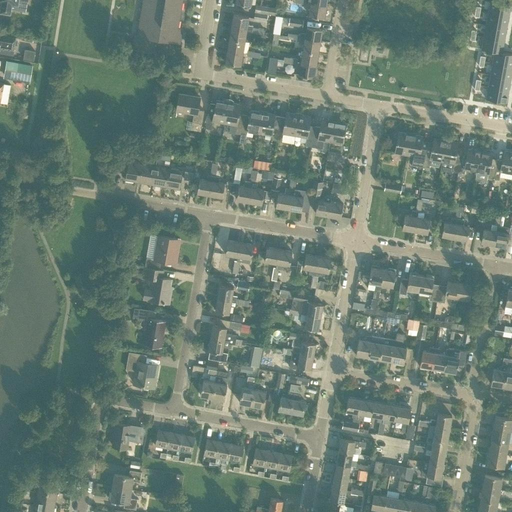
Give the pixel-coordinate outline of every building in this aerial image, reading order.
[(0,0),(0,1),(2,2),(1,11),(10,13),(11,9),(12,3),(18,4),(18,0),(19,0),(28,2),(28,0),(0,0)] [(182,0),(143,0),(137,35),(135,35),(132,49),(155,53),(156,44),(154,44),(155,39),(180,43),(183,28),(178,27),(182,0)] [(325,16),(327,4),(311,2),(309,14),(325,16)] [(255,12),(272,15),(277,15),(278,9),(256,5),(255,12)] [(305,6),(286,6),(287,15),(305,14),(305,6)] [(511,8),(503,7),(501,17),(511,18),(511,8)] [(255,12),(254,19),(266,21),(267,14),(255,12)] [(233,14),(231,26),(247,28),(247,29),(252,29),(253,27),(253,25),(248,24),(249,16),(233,14)] [(290,17),(289,24),(303,26),(304,20),(290,17)] [(511,18),(501,17),(500,28),(511,30),(511,18)] [(245,40),(247,29),(247,28),(231,26),(229,38),(245,40)] [(301,35),(300,38),(305,39),(305,38),(321,40),(323,28),(307,26),(306,33),(301,33),(301,35)] [(511,30),(500,28),(498,39),(511,40),(511,30)] [(14,48),(16,39),(0,35),(0,49),(7,51),(8,47),(14,48)] [(243,52),(245,40),(229,38),(227,50),(243,52)] [(300,40),(300,43),(304,43),(303,50),(319,52),(321,40),(305,38),(305,39),(300,38),(300,40)] [(511,40),(498,39),(496,49),(511,51),(511,40)] [(24,58),(34,60),(36,51),(25,49),(24,58)] [(241,64),(243,52),(227,50),(225,61),(241,64)] [(317,64),(319,52),(303,50),(301,62),(317,64)] [(271,57),(268,73),(276,74),(278,59),(271,57)] [(32,66),(7,61),(5,75),(30,80),(32,66)] [(315,76),(317,64),(301,62),(299,74),(315,76)] [(511,62),(504,62),(502,72),(511,74),(511,62)] [(511,74),(502,72),(500,84),(511,86),(511,74)] [(511,86),(500,84),(498,94),(511,97),(511,86)] [(201,131),(204,110),(198,109),(200,96),(179,93),(177,110),(194,113),(191,129),(201,131)] [(213,120),(225,122),(228,101),(216,99),(215,104),(210,103),(206,128),(212,129),(213,120)] [(243,119),(238,118),(240,104),(228,101),(225,122),(231,123),(230,133),(236,133),(241,134),(243,119)] [(259,132),(263,111),(251,109),(249,120),(243,119),(241,134),(247,135),(248,130),(259,132)] [(275,114),(263,112),(263,111),(259,132),(271,134),(270,139),(276,140),(278,125),(273,124),(275,114)] [(295,134),(298,114),(286,112),(284,126),(278,125),(276,140),(282,141),(294,143),(296,134),(295,134)] [(311,116),(299,114),(298,114),(295,134),(296,134),(307,136),(305,145),(311,146),(314,132),(308,131),(311,116)] [(330,140),(334,120),(322,118),(319,133),(314,132),(311,146),(317,147),(323,148),(325,139),(330,140)] [(346,122),(334,120),(330,140),(343,142),(346,122)] [(407,154),(411,134),(399,131),(395,152),(407,154)] [(427,142),(422,141),(423,136),(411,134),(407,154),(413,156),(412,164),(423,166),(427,142)] [(427,142),(423,166),(429,167),(430,165),(441,167),(442,160),(446,140),(433,138),(433,143),(427,142)] [(462,149),(457,148),(458,142),(446,140),(442,160),(443,161),(441,170),(452,172),(453,171),(458,172),(462,149)] [(476,171),(480,150),(468,148),(468,150),(462,149),(458,172),(459,172),(458,175),(464,176),(465,173),(464,173),(465,169),(476,171)] [(476,171),(475,177),(493,180),(493,178),(496,164),(490,163),(492,152),(480,150),(476,171)] [(496,164),(493,178),(499,179),(500,176),(511,178),(511,174),(511,151),(504,150),(502,160),(497,159),(496,164)] [(339,161),(340,155),(328,152),(327,159),(339,161)] [(186,159),(185,170),(186,170),(192,171),(194,161),(186,159)] [(139,182),(142,164),(129,161),(126,179),(139,182)] [(156,166),(143,164),(142,164),(139,182),(153,184),(156,166)] [(166,186),(169,168),(156,166),(153,184),(166,186)] [(235,172),(233,182),(240,184),(242,174),(243,167),(236,166),(235,172)] [(180,189),(183,171),(169,168),(166,186),(180,189)] [(216,176),(217,170),(212,169),(211,174),(208,174),(208,179),(200,178),(198,192),(210,194),(214,175),(216,176)] [(186,170),(184,178),(192,179),(194,172),(192,171),(186,170)] [(216,176),(214,175),(210,194),(223,196),(225,182),(219,181),(220,176),(216,176)] [(282,178),(275,177),(273,189),(279,190),(282,178)] [(314,180),(311,196),(320,197),(323,182),(314,180)] [(256,183),(253,182),(252,187),(250,201),(262,203),(265,190),(257,188),(258,183),(256,183)] [(347,194),(348,185),(347,184),(334,182),(333,190),(333,191),(335,192),(338,192),(347,194)] [(402,184),(386,182),(384,190),(400,192),(402,184)] [(295,190),(296,184),(290,183),(289,188),(286,187),(285,193),(279,192),(276,206),(289,208),(292,194),(292,189),(295,190)] [(250,201),(252,187),(239,185),(237,199),(250,201)] [(445,195),(439,192),(436,198),(442,201),(445,195)] [(304,197),(295,195),(292,194),(289,208),(302,210),(304,197)] [(318,199),(316,213),(329,215),(331,201),(332,197),(332,196),(329,196),(328,196),(326,197),(325,200),(318,199)] [(228,215),(228,199),(201,199),(201,203),(210,204),(210,214),(228,215)] [(331,201),(329,215),(341,217),(343,204),(337,202),(331,201)] [(423,206),(417,205),(416,211),(413,211),(412,216),(405,214),(403,228),(416,230),(419,211),(422,212),(422,211),(423,206)] [(479,220),(485,221),(487,210),(480,209),(479,220)] [(419,211),(416,230),(428,233),(431,219),(424,218),(425,212),(422,211),(422,212),(419,211)] [(462,213),(456,212),(455,218),(452,217),(451,223),(445,221),(442,235),(455,237),(458,218),(461,219),(462,213)] [(464,225),(464,219),(458,218),(455,237),(468,240),(470,226),(464,225)] [(501,219),(496,218),(494,225),(493,224),(491,229),(484,228),(482,242),(494,244),(498,225),(500,225),(501,219)] [(507,247),(511,227),(498,225),(494,244),(507,247)] [(177,263),(181,239),(159,235),(155,259),(147,258),(146,265),(161,267),(162,260),(177,263)] [(228,240),(226,253),(233,255),(238,256),(241,242),(228,240)] [(238,256),(237,261),(240,261),(244,262),(244,257),(251,258),(253,244),(241,242),(238,256)] [(267,247),(265,261),(272,262),(271,267),(274,267),(277,267),(280,249),(267,247)] [(280,249),(277,267),(280,268),(282,268),(282,264),(290,265),(293,251),(280,249)] [(306,254),(304,268),(310,269),(311,269),(310,274),(313,274),(316,275),(317,270),(319,256),(306,254)] [(317,270),(316,275),(318,275),(322,276),(323,271),(329,272),(332,258),(319,256),(317,270)] [(380,291),(381,284),(384,269),(380,268),(380,266),(372,265),(369,282),(376,283),(375,290),(380,291)] [(144,299),(152,300),(170,303),(172,292),(169,292),(172,278),(161,277),(162,270),(146,267),(144,277),(153,278),(152,289),(146,288),(144,299)] [(393,286),(396,269),(388,268),(388,269),(384,269),(381,284),(393,286)] [(419,291),(422,275),(417,274),(418,273),(410,272),(409,279),(402,278),(399,293),(406,294),(407,288),(419,291)] [(440,285),(433,284),(434,276),(427,275),(427,276),(422,275),(419,291),(431,293),(430,300),(437,301),(440,285)] [(458,297),(460,282),(456,281),(456,280),(448,278),(447,286),(440,285),(437,301),(445,302),(446,295),(451,296),(450,302),(456,303),(457,297),(458,297)] [(238,281),(237,288),(249,290),(250,283),(238,281)] [(458,297),(470,299),(473,282),(465,281),(465,283),(460,282),(458,297)] [(220,285),(218,298),(232,300),(237,301),(236,304),(243,305),(243,299),(237,298),(238,295),(233,295),(234,288),(220,285)] [(290,291),(289,296),(294,297),(293,298),(292,308),(296,309),(303,310),(302,313),(321,317),(323,304),(309,301),(308,301),(309,294),(295,292),(290,291)] [(218,298),(216,310),(230,313),(231,305),(236,306),(236,304),(237,301),(232,300),(218,298)] [(377,309),(379,300),(372,299),(371,308),(370,314),(376,315),(377,309)] [(140,308),(135,307),(133,316),(138,316),(138,318),(148,320),(144,344),(162,347),(166,320),(155,318),(157,311),(140,308)] [(232,313),(230,319),(243,322),(244,315),(232,313)] [(302,316),(301,319),(306,320),(305,327),(319,329),(321,317),(302,313),(302,316)] [(358,346),(356,355),(364,357),(364,356),(368,356),(375,317),(371,317),(369,327),(368,327),(366,340),(359,339),(358,346)] [(375,317),(368,356),(368,357),(376,359),(376,358),(380,358),(384,339),(380,338),(380,336),(377,335),(380,318),(375,317)] [(419,330),(420,320),(410,318),(408,328),(419,330)] [(251,325),(243,324),(243,323),(230,321),(229,327),(241,330),(241,331),(249,332),(251,325)] [(230,343),(235,344),(236,339),(237,335),(226,333),(227,327),(214,324),(211,337),(230,340),(229,343),(230,343)] [(425,339),(427,325),(421,324),(418,338),(425,339)] [(511,327),(496,324),(494,334),(510,337),(511,327)] [(407,347),(401,346),(401,343),(404,342),(405,334),(397,333),(396,340),(395,340),(392,360),(396,361),(396,363),(404,364),(407,347)] [(211,337),(209,350),(218,351),(217,359),(219,359),(226,360),(227,353),(223,352),(223,351),(224,346),(229,347),(230,343),(229,343),(230,340),(211,337)] [(275,347),(282,347),(282,337),(271,337),(272,349),(275,349),(275,347)] [(392,360),(395,340),(384,338),(384,339),(380,358),(380,360),(388,361),(388,360),(392,360)] [(283,350),(282,353),(292,355),(293,352),(314,356),(316,343),(302,341),(301,347),(293,345),(292,349),(283,347),(283,349),(283,350)] [(433,367),(436,348),(431,347),(430,352),(423,350),(420,367),(428,368),(428,367),(433,367)] [(447,355),(444,369),(448,370),(448,372),(456,373),(456,372),(458,363),(464,365),(466,350),(460,349),(454,348),(448,347),(448,349),(447,348),(446,354),(447,355)] [(444,370),(444,369),(447,355),(446,354),(440,353),(441,349),(436,348),(433,367),(437,368),(437,370),(444,371),(444,370)] [(155,386),(159,365),(146,363),(147,355),(130,352),(128,367),(138,369),(135,383),(155,386)] [(283,366),(282,372),(292,374),(293,368),(298,369),(298,366),(311,369),(314,356),(293,352),(292,355),(290,368),(283,366)] [(503,386),(506,371),(507,367),(509,358),(504,357),(502,365),(501,365),(500,370),(494,369),(492,384),(503,386)] [(217,370),(217,369),(218,362),(208,360),(207,367),(209,368),(208,374),(217,376),(218,370),(217,370)] [(229,372),(226,372),(218,370),(217,376),(216,381),(213,397),(225,399),(228,383),(227,383),(229,372)] [(511,371),(511,372),(506,371),(503,386),(511,387),(511,371)] [(285,377),(286,373),(279,372),(276,386),(283,387),(285,377)] [(297,377),(298,377),(298,376),(291,375),(289,382),(297,384),(297,383),(296,383),(297,377)] [(257,378),(257,377),(249,376),(247,382),(250,382),(249,388),(243,386),(240,402),(252,404),(255,389),(256,383),(257,378)] [(310,379),(298,377),(297,377),(296,383),(297,383),(308,385),(310,379)] [(213,397),(216,381),(204,379),(201,395),(213,397)] [(267,391),(255,389),(252,404),(264,407),(267,391)] [(291,412),(295,392),(289,391),(288,397),(282,396),(279,410),(291,412)] [(306,401),(299,399),(300,393),(295,392),(291,412),(303,414),(306,401)] [(358,418),(362,399),(349,397),(347,411),(353,412),(352,416),(354,416),(352,423),(345,422),(344,428),(359,431),(360,424),(359,424),(355,423),(356,417),(358,418)] [(372,415),(374,401),(362,399),(358,418),(356,417),(355,423),(359,424),(361,418),(364,419),(364,414),(372,415)] [(383,422),(387,403),(374,401),(372,415),(378,416),(377,421),(380,422),(383,422)] [(396,420),(399,405),(387,403),(383,422),(380,422),(379,425),(379,428),(385,429),(386,422),(389,423),(389,418),(396,420)] [(399,405),(396,420),(403,421),(402,432),(407,432),(408,422),(409,422),(411,408),(399,405)] [(450,428),(452,415),(439,413),(437,420),(432,419),(432,421),(431,424),(450,428)] [(511,425),(511,424),(511,418),(496,416),(494,428),(511,431),(511,430),(511,425)] [(434,438),(448,440),(450,428),(431,424),(432,421),(426,420),(425,426),(430,427),(429,437),(434,438)] [(143,427),(132,425),(117,422),(114,445),(128,448),(129,437),(141,439),(143,427)] [(494,428),(491,440),(509,443),(510,437),(511,437),(511,431),(494,428)] [(168,447),(171,432),(159,429),(156,445),(168,447)] [(180,450),(183,434),(171,432),(168,447),(180,450)] [(193,452),(195,436),(183,434),(180,450),(193,452)] [(360,441),(355,440),(342,438),(339,450),(353,453),(354,446),(359,447),(359,446),(365,447),(366,442),(360,441)] [(445,453),(448,440),(434,438),(433,445),(427,444),(427,446),(427,449),(445,453)] [(216,457),(219,441),(207,439),(204,454),(216,457)] [(507,455),(509,443),(491,440),(489,452),(507,455)] [(229,459),(231,443),(219,441),(216,457),(229,459)] [(241,461),(244,445),(231,443),(229,459),(241,461)] [(427,449),(427,446),(421,445),(420,450),(426,452),(425,454),(431,455),(430,463),(443,465),(445,453),(427,449)] [(266,466),(269,450),(256,448),(253,464),(266,466)] [(278,468),(281,453),(269,450),(266,466),(278,468)] [(352,459),(353,453),(339,450),(337,463),(351,465),(356,466),(355,468),(361,470),(362,464),(356,463),(357,460),(352,459)] [(504,467),(507,455),(489,452),(487,464),(504,467)] [(290,470),(293,455),(281,453),(278,468),(290,470)] [(141,462),(132,460),(131,467),(140,468),(141,462)] [(381,473),(383,461),(376,460),(374,472),(381,473)] [(349,478),(351,465),(337,463),(335,475),(349,478)] [(423,468),(422,474),(427,475),(441,478),(443,465),(430,463),(429,469),(423,468)] [(141,482),(142,472),(130,470),(129,476),(115,473),(113,486),(132,489),(134,480),(141,482)] [(346,490),(347,490),(349,478),(335,475),(333,488),(346,490)] [(500,490),(502,478),(485,475),(483,487),(500,490)] [(57,494),(59,481),(40,478),(38,491),(57,494)] [(368,493),(374,494),(371,508),(384,510),(386,496),(381,495),(382,489),(375,488),(376,480),(370,479),(368,493)] [(131,498),(132,489),(113,486),(111,499),(125,501),(124,507),(136,509),(138,499),(131,498)] [(498,502),(500,490),(483,487),(481,499),(498,502)] [(351,490),(347,490),(346,490),(333,488),(330,500),(341,502),(344,503),(346,495),(351,496),(351,493),(351,490)] [(54,507),(57,494),(38,491),(36,504),(54,507)] [(399,498),(396,511),(409,511),(411,500),(404,499),(405,494),(402,494),(399,493),(398,498),(399,498)] [(434,511),(436,505),(430,504),(431,496),(428,495),(427,498),(425,498),(424,503),(422,511),(434,511)] [(396,511),(399,498),(398,498),(386,496),(384,510),(395,511),(396,511)] [(264,511),(280,511),(283,500),(271,498),(269,509),(265,508),(265,507),(258,506),(257,511),(264,511)] [(484,511),(496,511),(498,502),(481,499),(478,511),(484,511)] [(422,511),(424,503),(411,500),(409,511),(422,511)] [(341,502),(340,511),(343,511),(352,511),(354,507),(345,505),(344,503),(341,502)]
